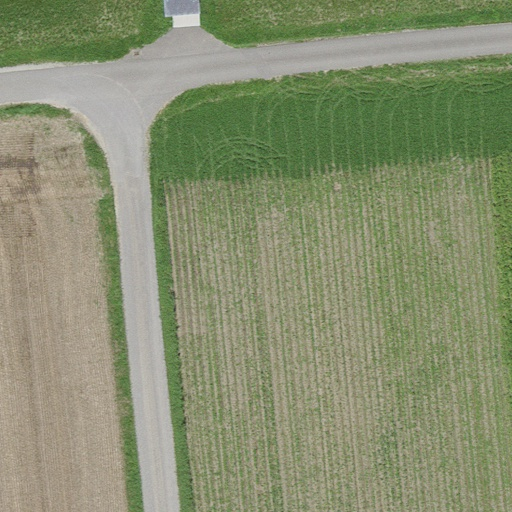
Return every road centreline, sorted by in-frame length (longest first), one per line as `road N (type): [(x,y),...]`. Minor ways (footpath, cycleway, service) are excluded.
road 1 (track): [(511,41),(0,91)]
road 2 (track): [(163,511),(121,77)]
